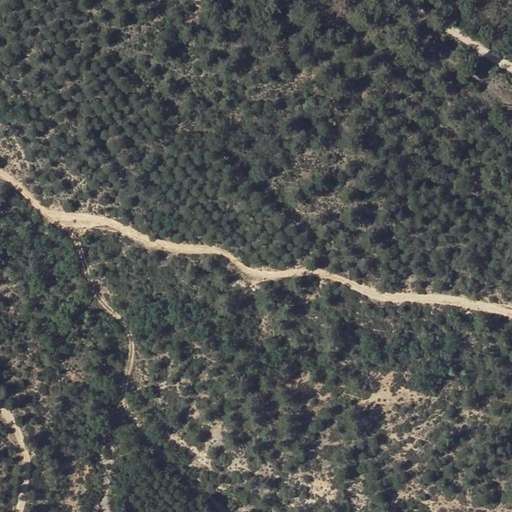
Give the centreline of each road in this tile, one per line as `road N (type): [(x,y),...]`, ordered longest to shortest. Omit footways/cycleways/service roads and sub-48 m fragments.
road 1 (track): [(75,224),(98,221),(172,249),(222,252),(247,271),(325,273),(394,296),(511,313)]
road 2 (track): [(225,511),(125,412),(133,344),(97,293),(75,224),(55,218),(0,174)]
